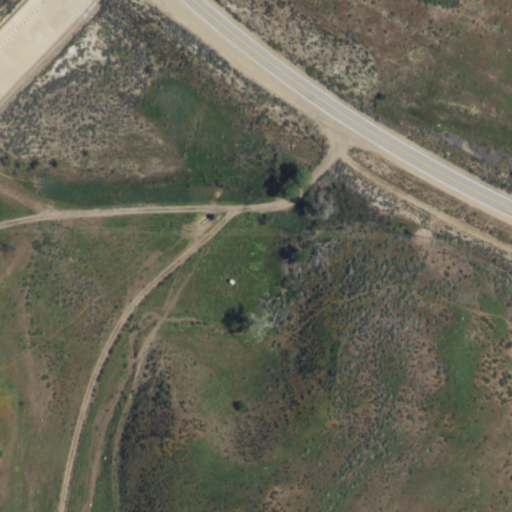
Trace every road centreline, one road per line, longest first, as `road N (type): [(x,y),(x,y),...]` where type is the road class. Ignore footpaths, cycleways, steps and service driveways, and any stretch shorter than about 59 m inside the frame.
road 1 (track): [(63,511),(72,436),(119,321),(227,210),(280,204),(332,162),(345,118)]
road 2 (secondary): [(511,208),(396,153),(193,0)]
